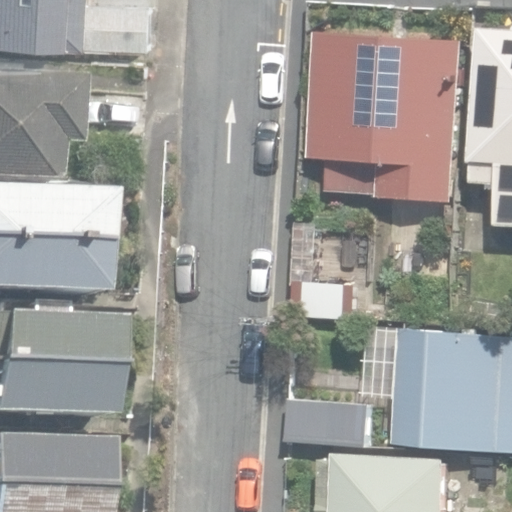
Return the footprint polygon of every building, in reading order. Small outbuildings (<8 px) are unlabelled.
[(0,0),(0,43),(155,50),(157,4),(94,1),(93,0),(0,0)] [(505,222),(511,222),(511,28),(489,28),(481,180),(508,181),(505,222)] [(381,197),(460,202),(472,40),(321,29),(312,157),(332,159),(330,188),(382,192),(381,197)] [(0,174),(62,177),(64,138),(79,139),(81,74),(0,70),(0,174)] [(82,127),(151,131),(154,91),(85,87),(82,127)] [(0,234),(106,239),(108,186),(0,182),(0,234)] [(309,270),(342,271),(343,227),(310,226),(309,270)] [(0,284),(104,288),(106,239),(0,234),(0,284)] [(0,316),(0,363),(95,368),(97,321),(0,316)] [(400,442),(511,451),(511,336),(395,326),(386,441),(400,442)] [(95,368),(0,363),(0,413),(92,418),(95,368)] [(293,438),(369,442),(372,405),(295,400),(292,438),(293,438)] [(0,485),(86,490),(89,441),(0,436),(0,485)] [(452,511),(455,456),(341,451),(341,460),(326,459),(323,511),(452,511)] [(0,511),(85,511),(86,490),(0,485),(0,511)]
